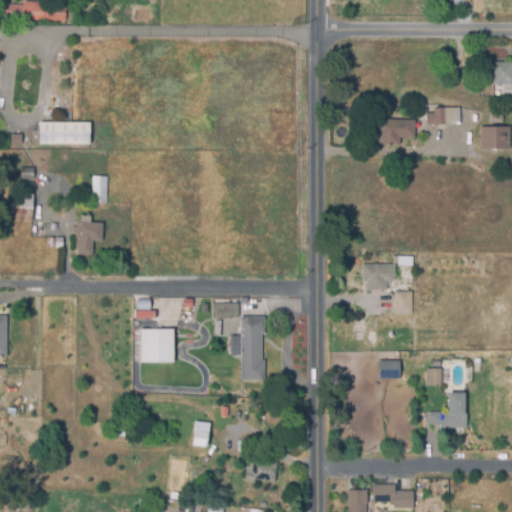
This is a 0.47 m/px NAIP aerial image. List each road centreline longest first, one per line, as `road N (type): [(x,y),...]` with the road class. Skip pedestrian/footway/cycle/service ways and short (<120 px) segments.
road 1 (residential): [(315,0),(316,511)]
road 2 (residential): [(511,29),(50,34)]
road 3 (residential): [(316,291),(48,289)]
road 4 (residential): [(50,34),(13,31),(4,104),(18,126),(33,120),(43,99),(50,34)]
road 5 (residential): [(316,471),(511,467)]
